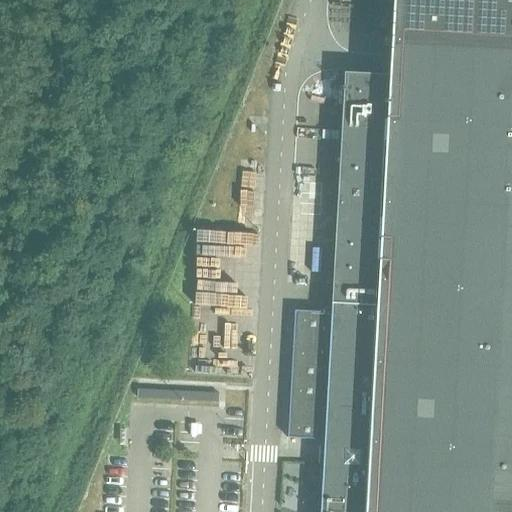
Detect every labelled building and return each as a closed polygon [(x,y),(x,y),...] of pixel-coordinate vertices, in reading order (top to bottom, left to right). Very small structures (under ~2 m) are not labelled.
[(511,511),(511,0),(393,0),(389,77),(345,74),(321,502),(317,502),(313,511),(511,511)] [(200,226),(197,289),(214,290),(216,254),(253,256),(254,245),(234,244),(235,228),(200,226)] [(317,267),(326,267),(327,247),(318,247),(317,267)] [(228,292),(198,290),(196,319),(227,321),(228,292)] [(221,400),(221,390),(198,391),(199,401),(221,400)]
